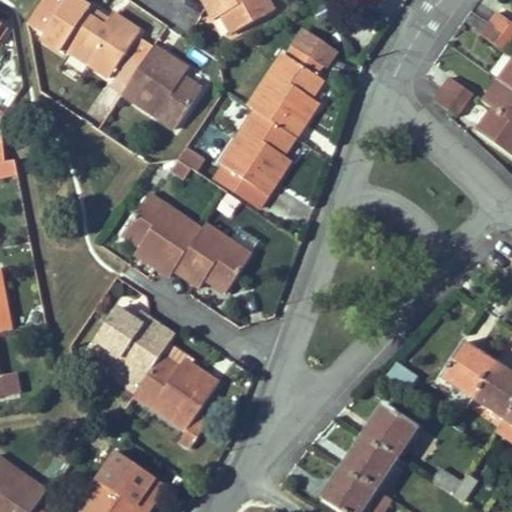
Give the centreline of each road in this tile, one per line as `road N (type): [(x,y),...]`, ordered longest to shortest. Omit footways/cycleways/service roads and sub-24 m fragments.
road 1 (residential): [(237,478),(504,196)]
road 2 (residential): [(385,91),(279,368)]
road 3 (residential): [(385,91),(504,196)]
road 4 (residential): [(279,368),(158,292)]
